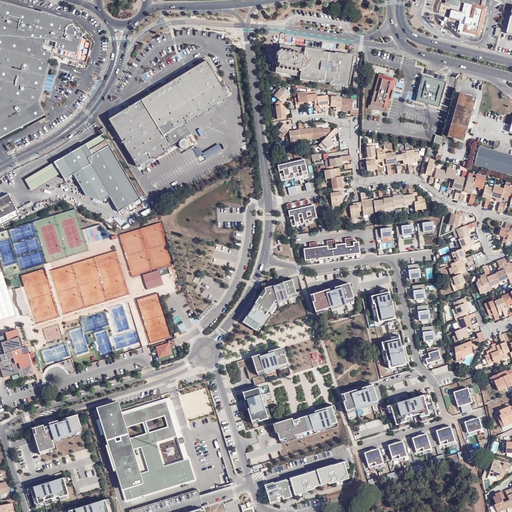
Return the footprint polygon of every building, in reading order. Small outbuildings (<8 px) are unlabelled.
[(458,29),(475,33),(479,34),(485,8),(480,7),(480,5),(481,0),(479,0),(446,0),(445,3),(457,6),(458,2),(464,3),(461,13),(465,14),(464,17),(465,18),(465,19),(460,18),(459,23),(460,23),(460,26),(458,25),(458,29)] [(43,89),(45,80),(52,54),(83,62),(89,41),(71,21),(0,1),(0,49),(0,138),(46,115),(39,103),(43,89)] [(480,7),(485,8),(479,34),(480,34),(482,25),(483,25),(487,7),(480,5),(480,7)] [(336,53),(336,54),(331,57),(330,64),(334,65),(333,73),(321,71),(322,63),(326,64),(327,57),(324,52),(324,51),(306,48),(306,49),(281,45),(279,52),(272,57),(277,65),(276,72),(301,77),(300,79),(319,82),(319,81),(330,83),(330,85),(349,88),(354,56),(336,53)] [(331,57),(336,54),(324,52),(327,57),(326,64),(330,64),(331,57)] [(180,126),(185,122),(228,97),(206,61),(141,100),(143,103),(140,105),(139,102),(129,108),(128,114),(122,113),(110,120),(138,167),(187,137),(180,126)] [(384,76),(379,75),(375,92),(373,92),(369,109),(385,113),(386,110),(388,110),(391,99),(392,100),(394,91),(393,91),(396,79),(392,78),(392,77),(384,75),(384,76)] [(446,83),(423,77),(417,102),(442,108),(442,105),(441,105),(442,103),(440,102),(446,83)] [(282,89),(275,97),(280,101),(283,103),(290,95),(282,89)] [(307,92),(295,94),(296,105),(300,104),(300,103),(308,102),(307,96),(307,92)] [(459,93),(453,114),(470,119),(476,97),(459,93)] [(307,96),(308,102),(313,102),(315,102),(316,104),(317,111),(320,111),(319,106),(318,98),(318,94),(307,96)] [(329,96),(318,98),(319,106),(323,106),(326,105),(326,107),(327,108),(330,108),(330,104),(329,97),(329,96)] [(331,107),(334,107),(337,107),(337,110),(337,111),(341,112),(341,111),(342,99),(342,98),(332,97),(332,104),(331,107)] [(359,116),(359,111),(354,111),(354,100),(342,99),(341,111),(347,111),(347,110),(351,111),(351,115),(359,116)] [(280,101),(277,104),(281,104),(282,109),(284,108),(285,110),(287,107),(283,103),(280,101)] [(276,104),(278,119),(287,118),(286,110),(285,110),(284,108),(282,109),(281,104),(277,104),(276,104)] [(470,119),(453,114),(448,135),(449,136),(464,140),(470,119)] [(193,135),(185,122),(180,126),(187,137),(188,138),(193,135)] [(282,132),(286,135),(294,125),(291,122),(288,126),(285,123),(280,130),(282,132)] [(300,130),(301,141),(314,139),(312,129),(312,128),(300,130)] [(314,139),(324,138),(324,137),(328,137),(331,133),(331,129),(326,130),(325,129),(320,129),(320,128),(312,129),(314,139)] [(339,132),(336,129),(331,133),(328,137),(320,145),(324,149),(326,146),(328,148),(330,148),(334,144),(331,140),(339,132)] [(287,137),(287,142),(291,141),(291,142),(301,141),(300,130),(290,131),(290,134),(288,134),(288,136),(287,137)] [(92,155),(109,145),(106,140),(89,150),(92,155)] [(141,199),(109,145),(92,155),(89,150),(85,144),(54,162),(64,180),(73,174),(86,196),(101,202),(110,197),(118,212),(141,199)] [(375,149),(374,144),(368,144),(368,147),(367,148),(368,152),(367,152),(368,155),(369,158),(376,158),(375,151),(375,149)] [(492,170),(497,152),(479,148),(474,166),(492,170)] [(383,166),(387,166),(387,165),(386,154),(385,150),(382,150),(377,151),(379,160),(382,160),(383,162),(383,166)] [(414,150),(406,151),(407,153),(408,164),(408,165),(413,165),(413,163),(413,162),(417,161),(419,161),(418,153),(414,153),(414,150)] [(511,168),(511,156),(497,152),(492,170),(510,176),(511,168)] [(391,165),(397,164),(396,161),(396,156),(395,153),(386,154),(387,165),(391,165)] [(403,165),(408,164),(407,153),(402,154),(402,155),(396,156),(396,161),(403,160),(403,165)] [(330,160),(331,167),(333,167),(342,166),(342,162),(352,161),(351,156),(341,157),(341,159),(330,160)] [(369,158),(367,159),(367,162),(366,162),(368,171),(375,170),(375,168),(377,168),(377,163),(376,158),(369,158)] [(282,180),(308,174),(305,159),(278,165),(282,180)] [(434,179),(434,178),(437,169),(437,166),(428,164),(426,172),(431,173),(430,176),(431,176),(430,178),(434,179)] [(439,184),(442,185),(444,177),(446,172),(437,169),(434,178),(440,179),(439,184)] [(454,180),(455,176),(456,171),(447,169),(446,172),(444,177),(450,179),(454,180)] [(326,179),(331,179),(337,178),(336,170),(333,170),(327,171),(325,171),(326,179)] [(465,179),(455,176),(454,180),(453,182),(452,189),(461,191),(464,183),(465,179)] [(331,179),(333,190),(334,189),(343,188),(345,188),(345,184),(343,185),(342,177),(340,177),(337,178),(331,179)] [(472,190),(473,187),(475,179),(468,177),(467,180),(466,183),(465,188),(472,190)] [(485,179),(476,177),(475,179),(473,187),(479,188),(483,189),(485,179)] [(290,194),(298,192),(297,185),(288,187),(290,194)] [(505,199),(511,200),(511,196),(511,189),(509,189),(510,187),(504,186),(503,189),(501,198),(505,199)] [(490,199),(491,197),(493,189),(485,187),(483,197),(487,198),(490,199)] [(495,201),(500,202),(501,198),(503,189),(494,187),(493,189),(491,197),(496,198),(495,201)] [(343,188),(334,189),(335,193),(331,194),(333,207),(339,206),(339,204),(341,204),(343,200),(343,198),(343,195),(341,195),(341,192),(344,192),(343,188)] [(395,206),(404,205),(403,196),(403,195),(397,195),(397,192),(393,193),(393,195),(395,206)] [(426,209),(426,204),(423,204),(422,200),(422,197),(418,197),(417,193),(413,193),(413,195),(415,205),(415,211),(426,209)] [(0,223),(19,215),(9,194),(0,198),(0,223)] [(385,208),(395,207),(395,206),(393,195),(389,196),(389,198),(384,199),(384,200),(385,208)] [(404,205),(405,206),(415,205),(413,195),(403,196),(404,205)] [(287,204),(293,226),(297,225),(296,223),(300,222),(301,224),(305,223),(305,221),(309,220),(309,222),(314,221),(313,219),(318,218),(315,205),(310,206),(308,199),(304,200),(306,207),(302,208),(300,201),(296,202),(298,209),(293,210),(292,203),(287,204)] [(374,216),(373,205),(372,202),(367,202),(366,200),(362,201),(362,203),(363,211),(364,216),(368,215),(368,217),(374,216)] [(375,213),(385,211),(385,208),(384,200),(374,202),(374,205),(375,213)] [(363,211),(362,203),(355,204),(355,206),(354,206),(350,207),(351,219),(360,217),(360,212),(363,211)] [(0,229),(6,226),(5,223),(19,216),(19,215),(0,223),(0,229)] [(448,225),(453,226),(457,227),(458,221),(460,221),(461,222),(462,217),(451,215),(448,225)] [(453,226),(451,232),(453,231),(456,230),(457,229),(458,229),(460,221),(458,221),(457,227),(453,226)] [(418,224),(419,235),(424,234),(424,232),(435,231),(434,222),(418,224)] [(506,242),(509,230),(511,224),(506,222),(504,229),(500,228),(499,235),(503,236),(502,241),(506,242)] [(397,227),(398,238),(403,237),(403,235),(414,234),(413,225),(397,227)] [(470,235),(468,230),(466,226),(465,226),(458,229),(457,229),(460,239),(468,236),(469,235),(470,235)] [(376,230),(377,241),(382,240),(382,238),(393,237),(392,228),(376,230)] [(460,246),(462,249),(470,246),(474,244),(472,240),(470,241),(468,236),(460,239),(459,239),(458,240),(460,246)] [(310,248),(303,249),(305,261),(310,260),(310,262),(319,261),(319,259),(329,257),(330,259),(337,258),(337,257),(347,255),(347,257),(355,256),(354,254),(360,253),(359,243),(354,244),(353,242),(353,238),(345,239),(345,244),(346,245),(336,246),(336,245),(335,240),(327,241),(327,246),(327,248),(318,249),(318,247),(317,242),(309,243),(310,248)] [(462,249),(448,254),(450,259),(453,258),(454,262),(464,258),(462,253),(471,250),(470,246),(462,249)] [(448,269),(450,274),(453,273),(463,269),(462,265),(463,264),(464,264),(462,259),(450,264),(452,268),(448,269)] [(421,277),(419,263),(408,265),(409,279),(421,277)] [(463,269),(453,273),(455,277),(450,278),(451,283),(453,282),(456,291),(463,288),(462,283),(464,282),(462,278),(460,279),(458,275),(461,274),(466,272),(465,269),(463,269)] [(504,269),(495,273),(495,274),(499,282),(508,278),(504,269)] [(147,290),(157,287),(157,285),(158,285),(158,286),(163,285),(159,270),(143,275),(147,290)] [(0,319),(15,315),(2,272),(0,272),(0,319)] [(495,274),(489,276),(486,277),(490,287),(499,283),(499,282),(495,274)] [(486,277),(479,279),(480,281),(476,282),(476,284),(480,294),(491,289),(490,287),(486,277)] [(297,293),(296,292),(292,279),(283,282),(283,280),(277,282),(273,283),(273,285),(265,287),(265,288),(266,291),(254,309),(252,307),(250,306),(248,310),(249,310),(245,315),(247,316),(243,321),(256,330),(275,301),(288,297),(288,296),(296,293),(297,293)] [(311,295),(317,314),(332,310),(334,317),(358,310),(350,283),(336,287),(330,289),(325,290),(325,291),(311,295)] [(425,298),(424,284),(412,285),(414,299),(425,298)] [(15,289),(17,295),(22,310),(24,316),(29,315),(21,288),(15,289)] [(265,288),(252,307),(254,309),(266,291),(265,288)] [(395,319),(389,292),(381,294),(371,296),(373,304),(374,304),(377,315),(378,323),(388,320),(394,319),(395,319)] [(508,304),(511,302),(511,296),(510,293),(501,296),(502,298),(506,308),(509,307),(508,304)] [(454,316),(456,320),(458,319),(468,315),(466,312),(467,311),(466,308),(467,307),(463,298),(453,302),(456,308),(458,315),(454,316)] [(504,317),(508,315),(507,311),(502,298),(494,301),(495,303),(495,305),(497,309),(497,310),(503,308),(504,309),(502,310),(502,311),(504,317)] [(492,314),(495,320),(499,318),(495,309),(493,303),(492,301),(484,304),(488,316),(492,314)] [(430,319),(428,305),(417,306),(419,320),(430,319)] [(462,328),(464,328),(469,326),(470,325),(471,325),(469,319),(475,317),(474,313),(468,315),(458,319),(456,320),(459,329),(462,328)] [(435,340),(433,325),(422,327),(424,341),(435,340)] [(453,337),(455,342),(467,337),(464,328),(462,328),(459,329),(454,332),(455,336),(453,337)] [(3,336),(0,336),(0,363),(0,364),(0,363),(0,367),(3,378),(9,376),(9,374),(18,372),(19,373),(20,377),(26,376),(25,375),(33,373),(31,366),(31,365),(28,353),(23,355),(17,338),(19,337),(17,329),(2,334),(3,336)] [(477,343),(485,340),(483,335),(477,338),(454,348),(455,361),(461,360),(462,359),(461,354),(472,349),(476,348),(477,345),(477,343)] [(405,365),(406,365),(400,338),(392,340),(381,343),(383,351),(385,350),(387,361),(389,369),(399,367),(405,365)] [(174,339),(168,341),(169,343),(170,347),(176,345),(174,339)] [(505,342),(496,346),(500,355),(507,352),(509,352),(505,342)] [(169,343),(156,347),(159,358),(172,354),(170,347),(169,343)] [(487,364),(501,359),(500,357),(500,355),(496,346),(495,343),(490,345),(491,347),(492,349),(490,350),(486,351),(487,355),(484,356),(487,364)] [(434,347),(426,348),(429,357),(425,359),(427,363),(435,361),(435,359),(441,358),(438,350),(435,351),(434,347)] [(252,357),(257,373),(271,369),(278,367),(287,364),(284,354),(282,355),(280,348),(268,352),(268,351),(264,352),(265,353),(259,355),(252,357)] [(473,352),(472,349),(461,354),(462,359),(464,358),(464,355),(473,352)] [(511,384),(511,383),(510,379),(506,371),(506,370),(492,376),(494,382),(497,388),(506,384),(507,386),(511,384)] [(352,391),(341,395),(346,411),(356,408),(364,406),(378,401),(373,385),(356,390),(356,389),(352,391)] [(259,388),(243,393),(245,399),(244,400),(246,406),(245,406),(247,410),(248,409),(251,421),(258,419),(258,421),(268,419),(265,409),(263,402),(259,388)] [(472,403),(468,388),(453,393),(458,407),(461,406),(462,412),(471,410),(469,403),(472,403)] [(425,402),(423,395),(390,406),(392,412),(396,425),(398,425),(404,423),(406,422),(405,418),(411,417),(414,416),(413,412),(416,411),(417,415),(419,414),(420,418),(421,418),(427,416),(429,415),(425,402)] [(170,397),(96,420),(101,435),(103,434),(99,422),(154,404),(156,410),(165,407),(164,405),(167,404),(177,436),(177,438),(182,437),(170,397)] [(156,443),(177,436),(167,404),(164,405),(165,407),(156,410),(154,404),(99,422),(103,434),(105,434),(108,433),(109,435),(106,436),(118,475),(136,469),(131,451),(141,447),(148,471),(138,474),(120,480),(122,488),(126,487),(127,489),(123,490),(126,501),(195,480),(189,459),(184,460),(164,466),(157,445),(153,446),(153,444),(156,443)] [(288,420),(275,424),(278,433),(280,440),(337,423),(335,415),(332,406),(318,411),(318,410),(314,411),(315,412),(292,419),(292,418),(288,419),(288,420)] [(511,411),(510,406),(499,411),(501,415),(499,415),(503,424),(510,421),(511,423),(511,422),(511,411)] [(32,429),(40,455),(57,450),(55,443),(83,434),(77,415),(57,421),(56,421),(52,422),(53,422),(49,423),(49,424),(32,429)] [(510,421),(503,424),(499,415),(497,417),(502,427),(504,426),(511,423),(510,421)] [(482,426),(479,417),(464,421),(467,431),(470,430),(471,431),(478,428),(482,426)] [(454,439),(452,431),(450,432),(450,430),(451,429),(450,424),(435,429),(437,433),(438,433),(439,435),(437,436),(440,443),(443,442),(443,443),(451,441),(451,440),(454,439)] [(430,446),(428,438),(426,439),(426,437),(427,436),(426,432),(411,436),(413,441),(414,440),(415,443),(413,443),(416,451),(419,450),(427,448),(427,447),(430,446)] [(406,453),(404,446),(402,446),(402,444),(403,444),(402,439),(387,444),(389,448),(391,448),(391,450),(390,450),(392,458),(395,457),(396,458),(403,455),(403,454),(406,453)] [(184,443),(179,445),(184,460),(189,459),(184,443)] [(382,461),(380,453),(379,454),(378,452),(380,451),(378,447),(364,451),(365,456),(367,455),(367,457),(366,458),(368,465),(371,464),(372,465),(379,463),(379,462),(382,461)] [(301,475),(290,479),(290,480),(292,486),(293,491),(301,489),(302,492),(302,493),(305,492),(305,490),(306,490),(305,488),(307,487),(308,490),(308,489),(314,487),(314,486),(313,483),(320,481),(327,479),(328,482),(328,483),(335,481),(334,479),(336,478),(337,480),(338,480),(339,482),(342,481),(341,477),(348,475),(346,469),(349,468),(347,461),(332,465),(332,466),(328,467),(305,474),(306,474),(301,476),(301,475)] [(498,468),(499,465),(499,464),(491,461),(488,471),(492,473),(491,475),(495,477),(496,475),(499,477),(500,474),(503,474),(504,470),(500,468),(498,468)] [(136,469),(118,475),(120,480),(138,474),(136,469)] [(31,494),(35,505),(43,503),(44,502),(44,501),(47,500),(56,497),(59,496),(59,498),(66,496),(69,495),(65,483),(64,479),(64,478),(37,486),(38,492),(31,494)] [(274,484),(265,486),(270,502),(276,500),(276,502),(279,502),(279,501),(278,498),(281,498),(280,496),(282,495),(283,500),(284,500),(286,499),(285,497),(291,495),(289,487),(287,481),(287,480),(278,482),(278,483),(274,485),(274,484)] [(0,495),(10,492),(8,488),(7,485),(6,482),(0,484),(0,495)] [(29,495),(31,494),(38,492),(37,486),(27,489),(29,495)] [(505,507),(505,508),(511,506),(510,502),(511,500),(511,486),(504,490),(508,499),(503,502),(505,507)] [(504,497),(501,491),(491,495),(494,503),(493,504),(496,511),(505,507),(503,502),(501,498),(504,497)] [(108,511),(107,505),(105,501),(106,501),(105,500),(78,508),(79,511),(108,511)]
